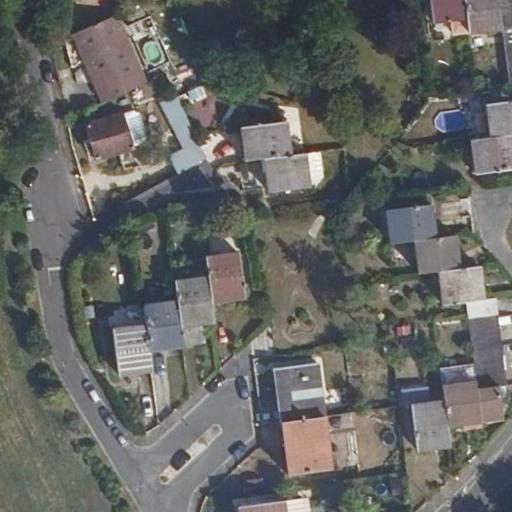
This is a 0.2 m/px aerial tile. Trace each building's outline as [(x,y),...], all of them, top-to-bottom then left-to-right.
[(467,21),(464,0),(429,0),(432,25),(467,21)] [(468,35),(500,32),(496,2),(496,0),(464,0),(467,21),(468,35)] [(500,32),(508,101),(511,100),(511,0),(496,2),(500,32)] [(148,84),(118,12),(74,30),(104,102),(148,84)] [(188,147),(172,155),(181,172),(207,158),(173,98),(163,104),(188,147)] [(486,104),(489,137),(511,135),(511,100),(508,101),(486,104)] [(136,142),(146,140),(138,107),(128,110),(136,142)] [(124,112),(86,123),(96,158),(134,148),(124,112)] [(264,164),(288,161),(284,128),(239,134),(243,166),(264,164)] [(511,135),(489,137),(472,139),(477,190),(511,186),(511,135)] [(288,161),(264,164),(267,198),(313,192),(309,157),(288,161)] [(409,241),(433,238),(429,205),(384,210),(390,244),(409,241)] [(437,272),(457,269),(453,236),(433,238),(409,241),(414,276),(437,272)] [(209,259),(211,278),(214,301),(248,297),(243,255),(209,259)] [(465,303),(481,301),(477,266),(457,269),(437,272),(441,307),(465,303)] [(182,302),(187,344),(210,342),(208,321),(216,320),(214,301),(211,278),(180,282),(182,302)] [(444,399),(447,427),(503,420),(499,389),(508,388),(497,300),(481,301),(465,303),(474,384),(443,388),(444,399)] [(146,307),(148,324),(151,349),(187,344),(182,302),(146,307)] [(148,324),(115,328),(120,373),(153,369),(151,349),(148,324)] [(321,368),(278,373),(290,479),(333,475),(321,368)] [(444,399),(410,403),(417,449),(449,444),(447,427),(444,399)] [(315,511),(315,503),(247,511),(246,511),(315,511)]
